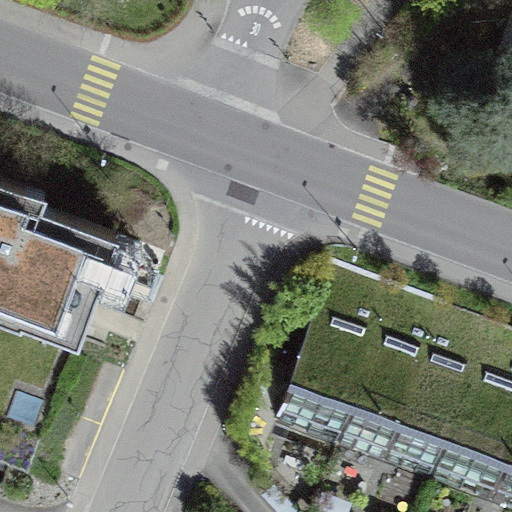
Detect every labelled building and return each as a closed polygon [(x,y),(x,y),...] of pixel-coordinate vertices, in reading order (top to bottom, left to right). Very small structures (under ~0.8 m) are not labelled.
[(39,204),(0,189),(0,326),(73,350),(113,248),(34,217),(39,204)] [(272,419),(335,442),(393,284),(330,261),(272,419)] [(335,442),(381,459),(439,301),(393,284),(335,442)] [(381,459),(430,476),(488,319),(439,301),(381,459)] [(430,476),(490,499),(511,439),(511,327),(488,319),(430,476)] [(511,439),(490,499),(511,506),(511,439)]
